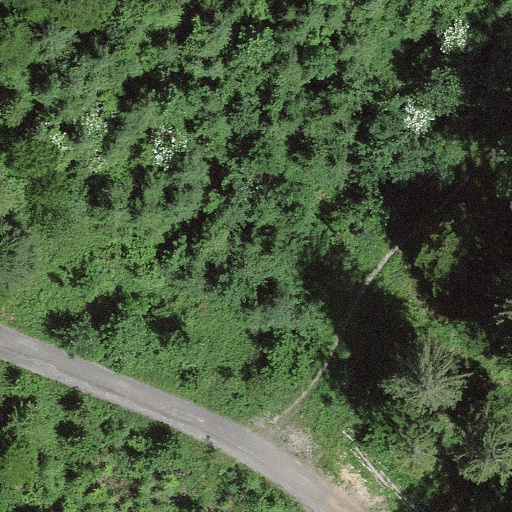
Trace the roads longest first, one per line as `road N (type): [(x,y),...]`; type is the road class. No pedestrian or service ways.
road 1 (track): [(273,462),(385,258),(511,128)]
road 2 (track): [(0,341),(273,462)]
